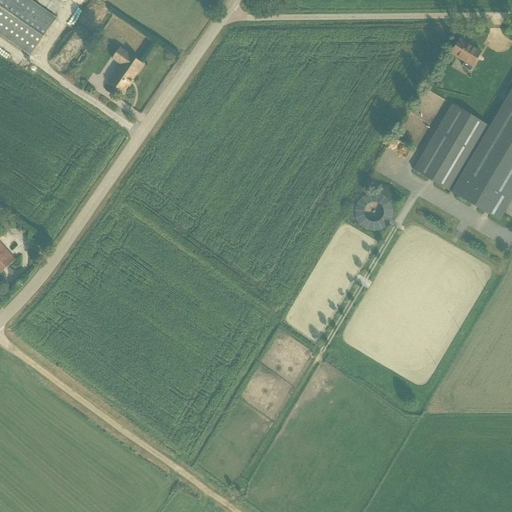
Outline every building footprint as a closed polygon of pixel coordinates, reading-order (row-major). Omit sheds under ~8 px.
[(28,0),(0,0),(0,35),(30,57),(56,19),(28,0)] [(449,54),(470,67),(480,51),(459,38),(449,54)] [(108,83),(123,94),(143,65),(120,48),(112,60),(120,66),(108,83)] [(43,63),(57,74),(67,61),(54,50),(43,63)] [(511,82),(449,189),(500,219),(511,198),(511,82)] [(410,163),(448,185),(485,122),(447,100),(410,163)] [(382,147),(394,158),(402,150),(390,139),(382,147)] [(426,196),(423,201),(437,209),(440,204),(426,196)] [(0,274),(15,261),(0,242),(0,238),(3,236),(0,232),(0,274)]
